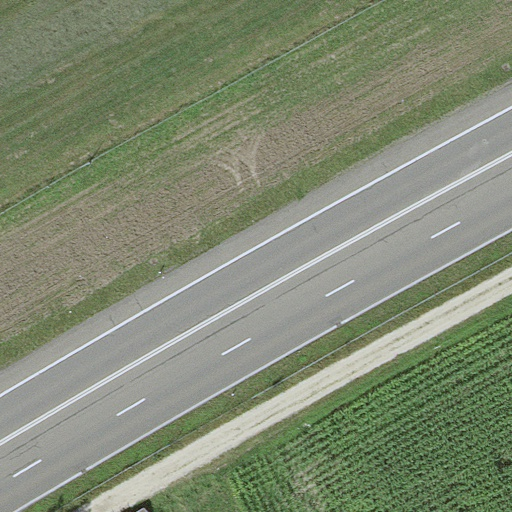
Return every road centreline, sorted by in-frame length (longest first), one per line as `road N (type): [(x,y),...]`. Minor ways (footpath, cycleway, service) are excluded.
road 1 (secondary): [(511,151),(0,441)]
road 2 (track): [(108,511),(511,289)]
